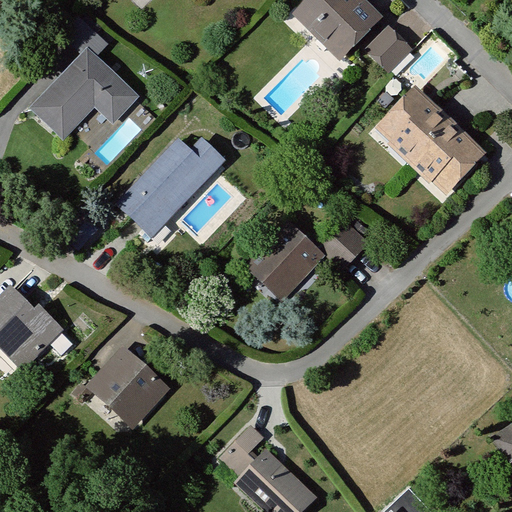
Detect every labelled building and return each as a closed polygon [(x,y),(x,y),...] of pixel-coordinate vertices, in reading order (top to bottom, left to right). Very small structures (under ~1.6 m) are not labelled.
[(350,0),(315,0),(287,28),(321,63),(326,58),(341,73),(382,31),(350,0)] [(140,97),(88,48),(30,109),(66,142),(98,108),(115,123),(140,97)] [(484,168),(414,98),(374,138),(444,208),(484,168)] [(116,202),(151,237),(227,162),(201,136),(189,149),(179,139),(116,202)] [(323,244),(346,267),(371,241),(347,219),(323,244)] [(244,276),(281,310),(322,265),(285,231),(244,276)] [(0,366),(15,380),(57,335),(11,291),(0,302),(0,366)] [(132,441),(169,397),(119,355),(82,398),(132,441)] [(240,466),(266,434),(253,424),(226,455),(240,466)] [(511,486),(511,432),(488,448),(511,486)] [(310,511),(316,506),(266,459),(234,492),(254,511),(310,511)]
